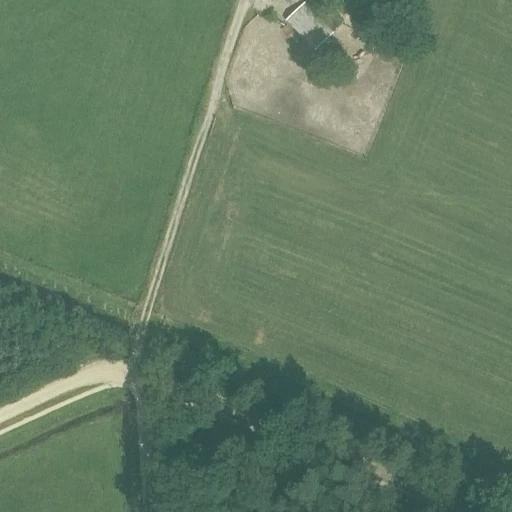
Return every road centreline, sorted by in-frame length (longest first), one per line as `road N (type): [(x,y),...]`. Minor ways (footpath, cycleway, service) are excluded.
road 1 (track): [(145,375),(476,511)]
road 2 (track): [(248,0),(150,304)]
road 3 (track): [(0,420),(89,380),(145,375)]
road 4 (track): [(154,511),(145,375)]
